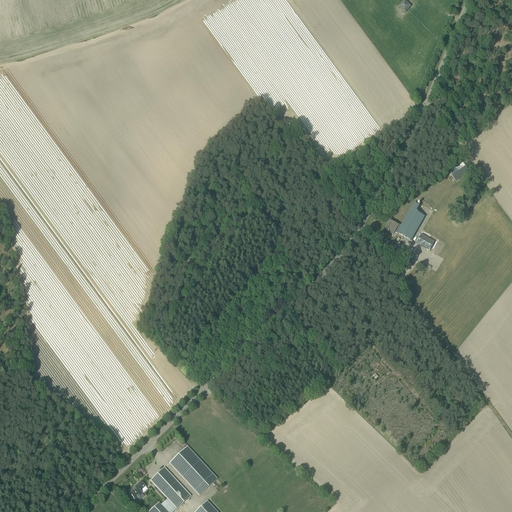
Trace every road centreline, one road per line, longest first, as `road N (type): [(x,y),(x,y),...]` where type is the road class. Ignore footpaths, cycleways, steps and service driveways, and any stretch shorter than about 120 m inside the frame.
road 1 (unclassified): [(79,511),(361,227),(468,0)]
road 2 (track): [(0,69),(199,0)]
